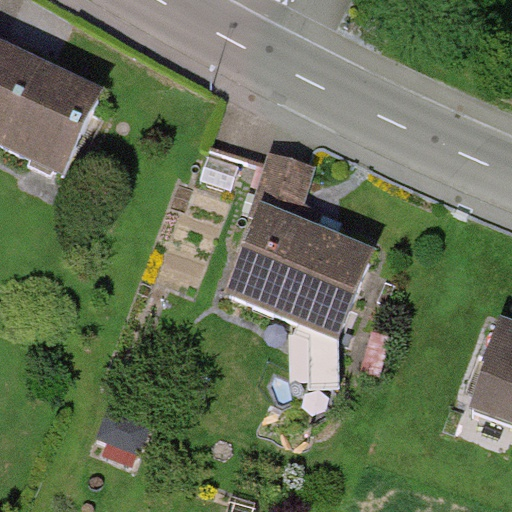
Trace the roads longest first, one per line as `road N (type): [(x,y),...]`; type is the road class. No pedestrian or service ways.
road 1 (tertiary): [(265,62),(511,176)]
road 2 (tertiary): [(157,0),(265,62)]
